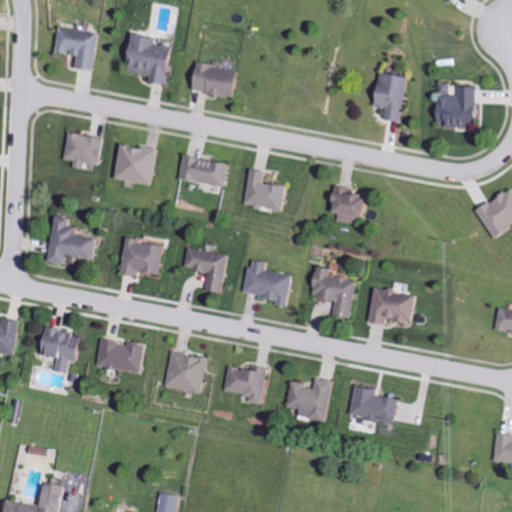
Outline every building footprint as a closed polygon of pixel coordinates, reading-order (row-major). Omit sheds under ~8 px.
[(101,70),(108,33),(68,27),(64,51),(86,55),(83,67),(101,70)] [(172,85),(180,48),(164,44),(165,39),(140,33),(132,70),(156,75),(154,81),(172,85)] [(247,71),(203,63),(198,91),(242,99),(247,71)] [(379,107),(391,109),(389,119),(406,122),(414,77),(386,72),(379,107)] [(484,123),(484,87),(465,87),(465,95),(457,95),(457,83),(444,83),(443,126),(474,127),(475,123),(484,123)] [(109,139),(76,132),(71,159),(80,161),(78,167),(88,169),(89,162),(103,166),(109,139)] [(122,178),(157,186),(164,150),(129,143),(122,178)] [(186,178),(231,188),(236,164),(191,155),(186,178)] [(294,186),(271,182),(273,172),(258,169),(251,204),(289,211),(294,186)] [(376,196),(353,193),(354,188),(341,186),(339,202),(345,203),(342,221),(360,224),(361,216),(373,218),(376,196)] [(511,229),(511,193),(483,211),(499,238),(511,229)] [(105,239),(83,234),(84,227),(78,226),(79,219),(65,216),(56,261),(72,264),(74,254),(100,260),(105,239)] [(128,274),(143,276),(144,272),(166,275),(171,246),(145,242),(145,239),(134,237),(128,274)] [(236,255),(196,248),(192,269),(216,273),(213,290),(229,293),(236,255)] [(301,276),(274,270),(275,263),(259,259),(251,294),(295,303),(301,276)] [(358,319),(365,281),(337,276),(338,269),(326,266),(320,297),(343,301),(340,316),(358,319)] [(378,322),(394,325),(395,320),(420,324),(425,295),(384,288),(378,322)] [(0,354),(1,352),(19,356),(26,321),(8,317),(7,323),(0,321),(0,354)] [(73,373),(75,361),(85,362),(89,335),(50,329),(46,355),(63,357),(60,371),(73,373)] [(147,374),(152,346),(134,342),(133,344),(108,339),(103,365),(147,374)] [(208,393),(214,358),(178,352),(172,387),(208,393)] [(268,405),(274,372),(236,366),(231,392),(257,396),(256,403),(268,405)] [(385,390),(363,387),(358,417),(404,423),(407,399),(384,396),(385,390)] [(511,434),(504,434),(503,463),(511,463),(511,434)] [(13,500),(10,511),(63,511),(68,486),(53,483),(49,507),(13,500)] [(183,511),(185,495),(167,493),(164,511),(183,511)]
